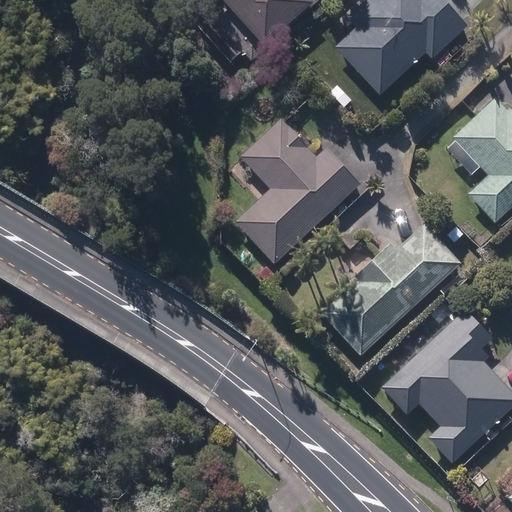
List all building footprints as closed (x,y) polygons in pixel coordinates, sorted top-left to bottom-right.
[(207,18),(251,67),(324,0),(215,0),(213,2),(219,8),(207,18)] [(334,52),(379,100),(425,57),(431,64),(466,32),(446,11),(436,0),(371,0),(346,23),(356,33),(334,52)] [(468,199),(494,228),(511,211),(511,117),(509,114),(507,115),(495,102),(452,142),(487,181),(468,199)] [(235,228),(273,269),(359,189),(341,169),(326,154),(316,163),(280,125),(240,162),(271,194),(235,228)] [(320,319),(360,361),(460,267),(424,228),(407,243),(395,255),(389,249),(352,284),(355,287),(320,319)] [(259,280),(266,287),(272,279),(265,272),(259,280)] [(428,445),(452,470),(511,413),(511,396),(498,382),(484,367),(489,362),(481,354),(492,344),(464,314),(380,394),(407,421),(418,410),(440,432),(428,445)]
